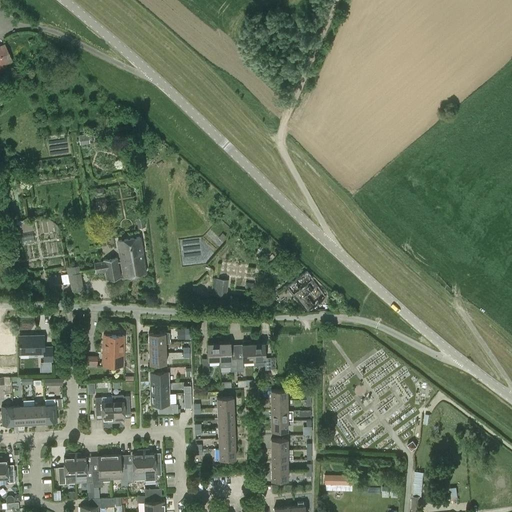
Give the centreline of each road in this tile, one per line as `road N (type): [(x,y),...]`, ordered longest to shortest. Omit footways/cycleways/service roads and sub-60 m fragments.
road 1 (tertiary): [(460,360),(64,0)]
road 2 (residential): [(460,360),(335,316),(0,306)]
road 3 (track): [(338,253),(281,139),(340,0)]
road 4 (residential): [(70,434),(127,439),(177,430),(180,495)]
